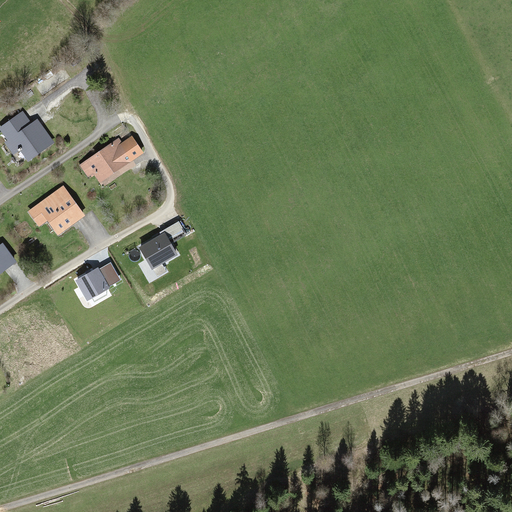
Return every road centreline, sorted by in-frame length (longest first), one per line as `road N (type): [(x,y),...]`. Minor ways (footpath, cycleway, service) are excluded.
road 1 (track): [(0,509),(511,354)]
road 2 (residential): [(125,114),(170,187),(165,208),(0,309)]
road 3 (residential): [(0,201),(125,114)]
road 4 (track): [(64,0),(101,46),(112,101),(125,114)]
